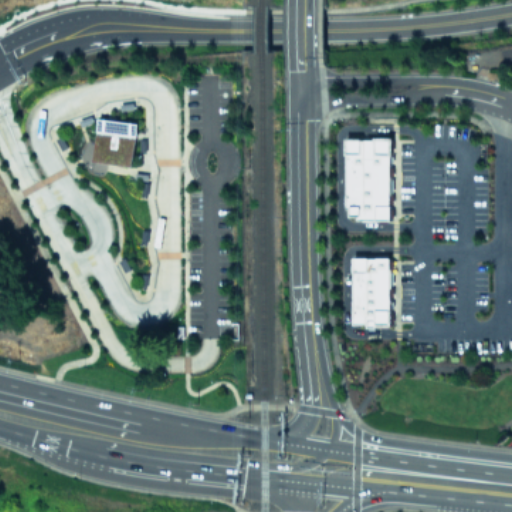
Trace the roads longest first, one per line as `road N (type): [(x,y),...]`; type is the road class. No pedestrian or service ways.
road 1 (secondary): [(109,35),(360,30),(511,13)]
road 2 (primary): [(324,450),(165,429),(0,392)]
road 3 (tertiary): [(302,90),(313,359)]
road 4 (primary): [(46,442),(95,474),(261,495),(295,511)]
road 5 (primary): [(46,442),(135,464),(261,478)]
road 6 (primary): [(511,458),(367,438),(333,412)]
road 7 (tertiary): [(302,90),(320,99),(419,98),(436,89)]
road 8 (tertiary): [(436,89),(418,81),(323,81),(302,90)]
